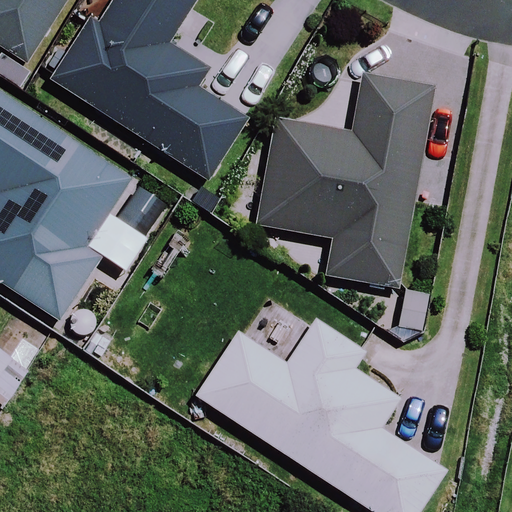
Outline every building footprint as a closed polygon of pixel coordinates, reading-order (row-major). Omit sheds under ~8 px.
[(0,0),(0,52),(28,70),(71,0),(0,0)] [(107,0),(90,26),(51,85),(203,187),(243,127),(194,94),(205,78),(166,51),(200,0),(107,0)] [(428,95),(359,83),(349,141),(275,128),(257,232),(331,246),(324,283),(392,295),(428,95)] [(128,187),(0,99),(0,285),(55,323),(96,262),(83,253),(128,187)] [(160,212),(133,197),(115,229),(142,244),(160,212)] [(362,357),(314,325),(285,370),(236,338),(195,401),(364,511),(417,511),(445,470),(380,428),(395,404),(350,374),(362,357)] [(37,377),(0,349),(0,408),(9,415),(37,377)]
